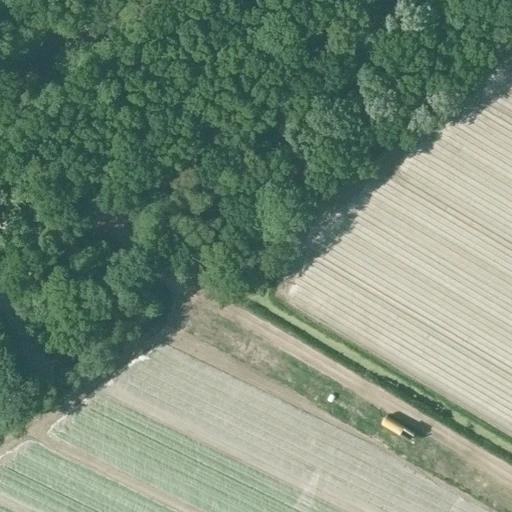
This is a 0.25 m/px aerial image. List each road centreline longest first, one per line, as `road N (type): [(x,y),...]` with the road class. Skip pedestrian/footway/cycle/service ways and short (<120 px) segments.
road 1 (track): [(511,479),(247,319),(190,301),(95,207)]
road 2 (unclassified): [(0,283),(369,0)]
